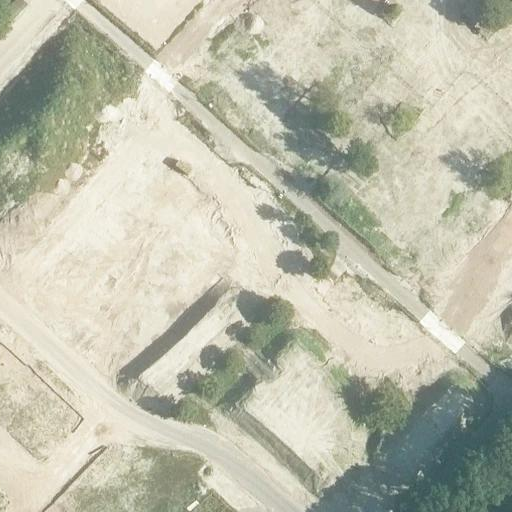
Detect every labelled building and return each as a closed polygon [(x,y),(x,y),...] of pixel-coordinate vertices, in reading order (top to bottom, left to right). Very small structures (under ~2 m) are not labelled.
[(116,0),(118,1),(102,18),(133,46),(163,12),(162,12),(149,0),(116,0)] [(149,0),(162,12),(172,0),(149,0)] [(310,0),(308,0),(294,16),(295,18),(343,61),(351,52),(338,41),(346,33),(334,23),(336,21),(324,9),(322,11),(310,0)] [(405,11),(397,21),(411,33),(419,23),(405,11)] [(295,18),(287,27),(301,39),(293,48),(329,80),(345,63),(343,61),(295,18)] [(70,44),(54,62),(55,62),(103,105),(110,97),(98,85),(106,77),(95,67),(96,66),(83,54),(82,55),(70,44)] [(221,78),(212,87),(232,105),(252,82),(258,87),(270,74),(251,57),(249,59),(236,48),(219,67),(224,71),(219,76),(221,78)] [(55,62),(47,71),(61,84),(53,93),(89,124),(105,107),(103,105),(55,62)] [(458,116),(444,131),(481,165),(496,149),(487,141),(502,125),(472,98),(457,115),(458,116)] [(9,137),(0,146),(0,156),(32,186),(46,171),(38,163),(53,146),(23,119),(8,136),(9,137)] [(437,154),(421,171),(452,199),(482,165),(481,165),(444,131),(430,147),(437,154)] [(288,138),(256,173),(274,189),(275,187),(318,140),(309,132),(297,145),(288,138)] [(318,140),(275,187),(283,195),(294,182),(303,190),(313,179),(315,181),(326,168),(325,167),(336,154),(319,139),(318,140)] [(0,218),(3,221),(33,187),(32,186),(0,156),(0,218)] [(188,189),(181,197),(190,205),(197,197),(188,189)] [(181,197),(164,215),(187,236),(188,236),(203,218),(204,218),(199,213),(190,205),(181,197)] [(197,197),(190,205),(199,213),(206,205),(197,197)] [(206,205),(199,213),(204,218),(209,222),(216,214),(206,205)] [(216,214),(209,222),(218,230),(225,222),(216,214)] [(164,215),(148,234),(171,255),(187,236),(164,215)] [(203,218),(188,236),(211,256),(226,238),(203,218)] [(383,229),(366,247),(380,259),(386,253),(408,273),(413,268),(424,255),(413,245),(415,243),(411,239),(415,235),(396,218),(385,230),(383,229)] [(225,222),(218,230),(227,238),(234,230),(225,222)] [(148,234),(131,253),(154,273),(171,255),(148,234)] [(187,236),(171,254),(194,275),(211,256),(188,236),(187,236)] [(131,253),(114,271),(137,292),(154,273),(131,253)] [(380,259),(368,272),(380,283),(378,285),(382,288),(377,292),(397,310),(408,297),(410,299),(427,280),(413,268),(408,273),(386,253),(380,259)] [(171,254),(154,273),(178,294),(194,275),(171,254)] [(114,271),(98,290),(107,298),(116,306),(121,310),(137,292),(114,271)] [(154,273),(137,292),(160,312),(177,294),(154,273)] [(98,290),(90,298),(99,306),(107,298),(98,290)] [(137,292),(121,310),(126,314),(135,323),(144,331),(160,312),(137,292)] [(107,298),(99,306),(109,314),(116,306),(107,298)] [(116,306),(109,314),(118,323),(126,314),(121,310),(116,306)] [(126,314),(118,323),(127,331),(135,323),(126,314)] [(135,323),(127,331),(136,339),(144,331),(135,323)] [(502,349),(486,368),(511,389),(511,328),(509,325),(494,342),(502,349)] [(280,343),(251,375),(269,391),(271,388),(287,402),(320,364),(304,350),(297,358),(280,343)] [(320,364),(287,402),(303,416),(308,411),(325,426),(353,393),(320,364)] [(418,407),(411,415),(459,457),(460,458),(475,441),(462,430),(464,428),(451,417),(450,418),(439,409),(431,418),(418,407)] [(409,413),(394,431),(429,463),(437,454),(451,467),(459,457),(411,415),(409,413)]
